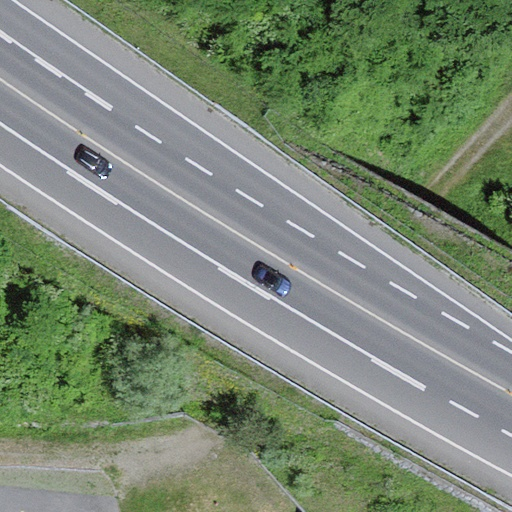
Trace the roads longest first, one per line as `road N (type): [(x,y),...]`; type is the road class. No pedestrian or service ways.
road 1 (track): [(0,413),(135,412),(218,444),(412,204),(511,110)]
road 2 (trunk): [(511,395),(384,325),(0,82)]
